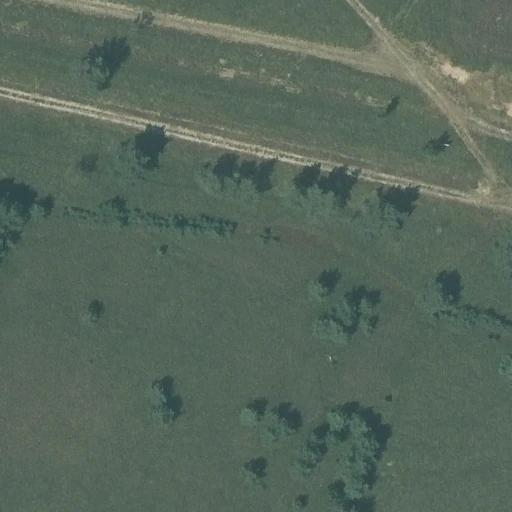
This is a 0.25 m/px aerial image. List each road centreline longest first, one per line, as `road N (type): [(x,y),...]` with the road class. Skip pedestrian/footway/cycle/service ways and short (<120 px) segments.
road 1 (track): [(511,203),(0,95)]
road 2 (track): [(59,0),(417,79)]
road 3 (track): [(343,0),(511,189)]
